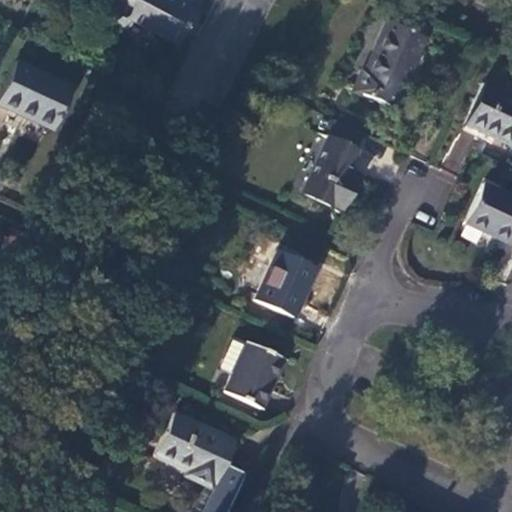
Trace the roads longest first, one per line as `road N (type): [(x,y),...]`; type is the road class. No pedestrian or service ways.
road 1 (residential): [(362,303),(326,385),(325,409),(339,438),(466,497),(494,496),(511,482)]
road 2 (residential): [(511,323),(362,303)]
road 3 (residential): [(362,303),(412,189)]
